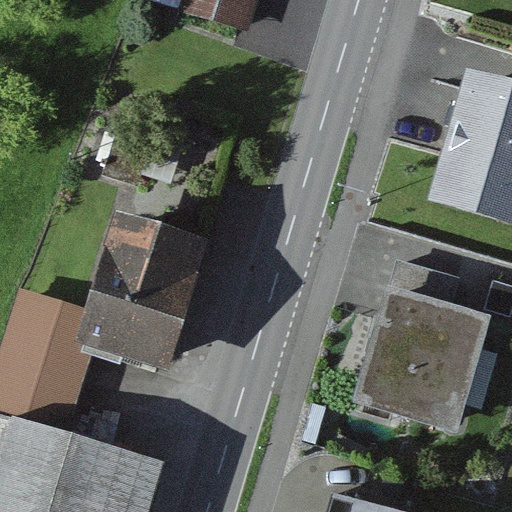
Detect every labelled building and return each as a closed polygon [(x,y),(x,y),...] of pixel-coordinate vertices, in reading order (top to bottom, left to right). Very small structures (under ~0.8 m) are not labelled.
[(168,0),(164,13),(235,35),(245,0),(168,0)] [(430,204),(511,228),(511,85),(469,73),(430,204)] [(111,242),(91,316),(77,368),(158,390),(191,263),(111,242)] [(500,325),(384,287),(347,397),(464,436),(500,325)] [(1,293),(0,296),(0,423),(59,438),(77,368),(91,316),(1,293)] [(0,447),(0,511),(129,511),(137,487),(0,447)] [(341,511),(386,511),(345,499),(341,511)]
